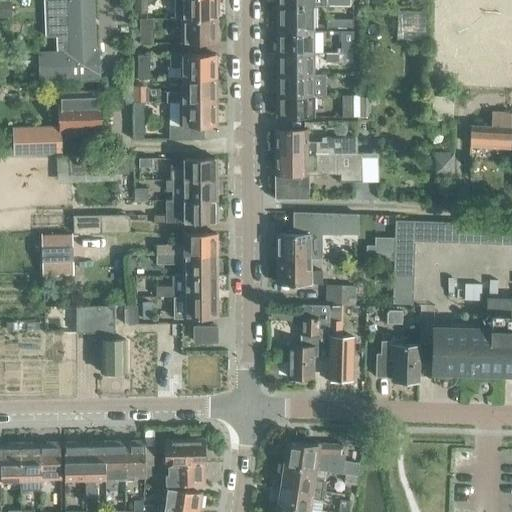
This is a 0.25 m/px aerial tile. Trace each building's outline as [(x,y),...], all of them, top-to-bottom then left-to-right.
[(47,52),(38,52),(39,81),(48,80),(98,78),(98,50),(94,50),(92,0),(45,0),(46,36),(57,36),(57,51),(47,52)] [(145,0),(134,0),(135,13),(146,12),(145,0)] [(214,6),(213,0),(174,0),(175,18),(181,19),(214,18),(214,16),(216,14),(216,8),(214,6)] [(312,27),(312,5),(278,6),(278,7),(276,9),(276,16),(278,18),(278,27),(312,27)] [(396,39),(425,39),(426,7),(397,6),(396,39)] [(140,42),(152,42),(152,18),(140,18),(140,42)] [(216,23),(214,21),(214,18),(181,19),(181,42),(214,42),(214,31),(216,28),(216,23)] [(328,20),(328,28),(353,28),(353,20),(328,20)] [(276,42),(276,50),(278,52),(278,53),(312,53),(312,31),(278,31),(278,40),(276,42)] [(352,31),(340,31),(340,53),(352,53),(352,31)] [(312,74),(312,53),(278,53),(278,61),(276,63),(276,74),(312,74)] [(338,53),(326,53),(326,63),(338,63),(338,53)] [(214,54),(181,54),(181,78),(214,77),(214,75),(216,73),(216,67),(214,65),(214,54)] [(137,78),(149,78),(149,55),(137,55),(137,78)] [(130,63),(115,64),(115,76),(131,76),(130,63)] [(279,95),(313,95),(312,74),(276,74),(276,84),(279,86),(279,95)] [(214,80),(214,77),(181,78),(181,91),(167,91),(167,102),(169,102),(181,102),(214,102),(214,90),(216,87),(216,82),(214,80)] [(131,102),(131,79),(117,80),(117,103),(131,102)] [(147,102),(146,86),(133,86),(133,103),(143,103),(147,102)] [(59,129),(14,130),(15,154),(60,153),(59,133),(101,131),(100,101),(99,101),(99,90),(78,91),(79,102),(58,102),(59,129)] [(313,117),(313,95),(279,95),(279,96),(276,98),(276,105),(279,107),(279,117),(313,117)] [(353,96),(342,96),(343,118),(353,118),(353,96)] [(369,98),(358,98),(358,117),(370,117),(369,98)] [(214,103),(214,102),(181,102),(169,102),(169,138),(203,138),(202,126),(214,126),(214,113),(216,111),(216,105),(214,103)] [(144,116),(143,103),(133,103),(134,140),(144,140),(144,125),(147,125),(147,119),(144,116)] [(470,125),(470,146),(506,147),(508,112),(491,112),(490,126),(470,125)] [(434,125),(434,150),(454,150),(454,125),(434,125)] [(306,129),(275,129),(275,154),(356,153),(356,137),(321,137),(321,141),(306,141),(306,129)] [(376,166),(376,153),(356,153),(275,154),(275,197),(307,197),(307,187),(312,187),(312,174),(322,174),(322,173),(340,173),(340,179),(340,181),(361,181),(361,166),(376,166)] [(112,157),(69,157),(69,174),(69,176),(117,175),(129,174),(129,156),(112,157)] [(215,161),(215,158),(183,158),(183,170),(170,170),(170,180),(215,180),(215,172),(217,169),(217,164),(215,161)] [(151,168),(151,159),(138,159),(138,168),(151,168)] [(217,189),(215,187),(215,180),(170,180),(165,180),(165,191),(172,191),(172,200),(215,200),(215,197),(217,194),(217,189)] [(147,201),(147,189),(134,189),(134,201),(147,201)] [(217,206),(215,203),(215,200),(172,200),(165,200),(165,215),(154,215),(154,221),(165,221),(165,222),(214,221),(215,221),(215,213),(217,211),(217,206)] [(33,212),(33,226),(69,226),(69,211),(33,212)] [(277,238),(275,238),(275,248),(277,248),(277,258),(309,257),(321,258),(320,233),(357,233),(357,213),(292,211),(292,233),(277,233),(277,238)] [(73,233),(129,231),(129,219),(128,217),(126,216),(124,215),(71,216),(71,217),(72,217),(73,233)] [(511,224),(395,220),(394,252),(414,253),(414,241),(511,245),(511,224)] [(157,244),(157,255),(216,255),(216,247),(217,244),(217,239),(215,237),(215,233),(183,233),(183,244),(157,244)] [(70,235),(41,235),(42,271),(71,271),(70,235)] [(394,252),(394,238),(375,238),(375,246),(366,246),(365,259),(393,259),(394,252)] [(412,304),(414,253),(394,252),(392,303),(412,304)] [(157,255),(156,255),(156,264),(183,264),(184,276),(216,275),(216,272),(218,270),(218,264),(216,262),(216,255),(157,255)] [(277,258),(275,258),(275,259),(277,259),(277,269),(276,271),(276,276),(277,278),(277,283),(321,283),(321,270),(309,271),(309,257),(277,258)] [(374,267),(374,282),(388,283),(389,268),(374,267)] [(155,297),(160,297),(216,297),(216,289),(218,286),(218,281),(216,278),(216,275),(184,276),(171,276),(171,285),(155,286),(155,297)] [(464,297),(481,298),(481,283),(465,282),(464,297)] [(354,306),(355,286),(327,286),(327,305),(354,306)] [(127,296),(118,296),(118,305),(127,305),(127,296)] [(216,303),(216,297),(160,297),(160,305),(171,305),(184,305),(184,318),(216,317),(216,314),(218,311),(218,306),(216,303)] [(485,329),(433,327),(431,371),(511,373),(511,297),(486,297),(485,329)] [(150,302),(142,302),(142,319),(150,319),(150,302)] [(301,305),(272,304),(272,318),(301,318),(301,305)] [(122,371),(125,371),(125,339),(114,339),(114,305),(75,306),(75,332),(96,332),(96,366),(101,366),(101,371),(110,371),(110,374),(122,374),(122,371)] [(301,318),(301,346),(289,345),(288,377),(292,377),(293,380),(305,380),(305,377),(312,378),(313,356),(317,356),(317,334),(328,334),(329,305),(327,305),(301,305),(301,318)] [(138,324),(137,306),(128,306),(128,324),(138,324)] [(402,323),(403,310),(388,310),(387,323),(402,323)] [(329,336),(340,337),(341,321),(330,320),(329,336)] [(5,322),(5,330),(16,330),(16,322),(5,322)] [(193,326),(193,341),(216,341),(216,326),(193,326)] [(341,336),(340,337),(329,336),(327,378),(330,378),(330,381),(341,381),(341,378),(352,379),(353,349),(353,339),(353,337),(341,336)] [(416,380),(418,380),(419,344),(402,344),(402,338),(389,338),(389,341),(380,341),(380,354),(376,354),(375,376),(392,376),(392,380),(405,380),(407,383),(414,383),(416,380)] [(265,379),(274,379),(274,363),(284,363),(284,349),(283,349),(268,348),(268,349),(266,349),(265,379)] [(167,465),(204,464),(203,439),(164,440),(164,465),(167,465)] [(130,440),(130,443),(124,443),(124,480),(134,480),(134,476),(145,475),(144,465),(144,443),(142,443),(142,440),(130,440)] [(75,481),(84,481),(84,444),(77,444),(77,441),(65,442),(66,444),(63,444),(64,477),(75,477),(75,481)] [(94,476),(104,476),(104,441),(91,441),(91,444),(84,444),(84,481),(85,495),(97,495),(97,487),(94,487),(94,476)] [(115,480),(124,480),(124,443),(116,443),(116,441),(104,441),(104,476),(115,476),(115,480)] [(40,489),(40,481),(39,445),(31,445),(31,442),(19,443),(20,478),(20,489),(40,489)] [(46,445),(39,445),(40,481),(49,481),(49,477),(60,477),(59,444),(57,444),(57,442),(46,442),(46,445)] [(6,445),(0,445),(0,482),(9,482),(9,478),(20,478),(19,443),(6,443),(6,445)] [(283,452),(281,463),(314,468),(341,471),(342,461),(343,454),(340,453),(341,444),(287,443),(285,451),(283,452)] [(153,445),(144,445),(144,465),(154,465),(153,445)] [(341,471),(344,472),(357,473),(359,462),(343,460),(341,471)] [(313,479),(314,469),(314,468),(281,463),(280,472),(282,474),(281,484),(324,490),(325,481),(313,479)] [(202,475),(204,475),(204,464),(167,465),(168,474),(165,474),(165,484),(202,483),(202,475)] [(144,465),(145,475),(154,475),(154,465),(144,465)] [(357,473),(344,472),(343,481),(356,482),(357,473)] [(277,495),(275,504),(309,509),(310,498),(322,500),(324,490),(281,484),(279,494),(277,495)] [(161,498),(160,507),(193,511),(196,511),(197,506),(200,506),(201,495),(199,494),(199,492),(167,488),(165,498),(161,498)] [(133,500),(133,510),(142,510),(142,500),(133,500)] [(340,500),(338,511),(347,511),(349,501),(340,500)]
